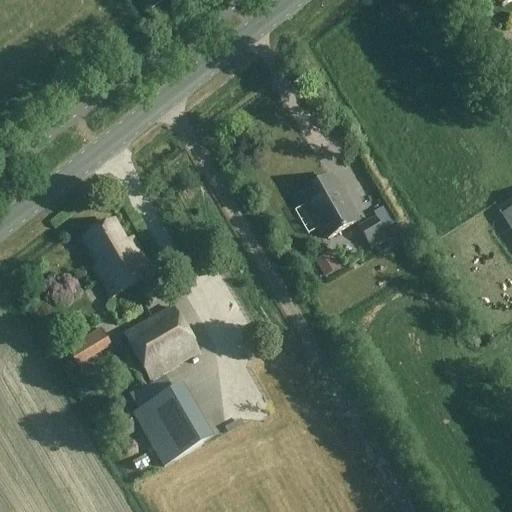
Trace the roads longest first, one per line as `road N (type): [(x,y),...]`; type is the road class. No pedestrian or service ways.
road 1 (tertiary): [(0,226),(292,0)]
road 2 (unknown): [(98,152),(245,399)]
